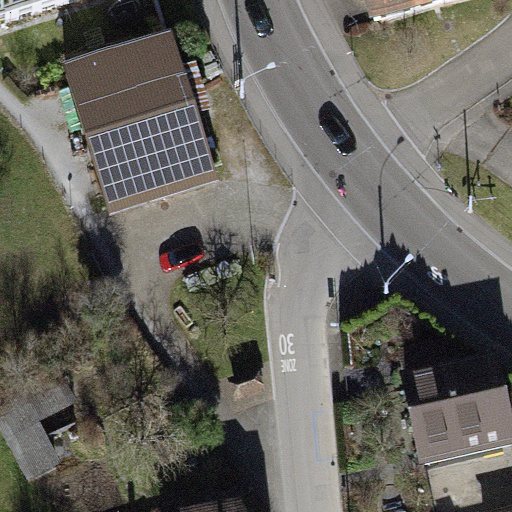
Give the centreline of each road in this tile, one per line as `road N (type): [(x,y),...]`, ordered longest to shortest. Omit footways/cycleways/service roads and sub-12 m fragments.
road 1 (residential): [(364,178),(305,252),(291,294),(287,331),(314,511)]
road 2 (tertiary): [(258,0),(305,92),(364,178)]
road 3 (tertiary): [(364,178),(421,244),(511,313)]
road 4 (residential): [(364,178),(425,107),(511,51)]
